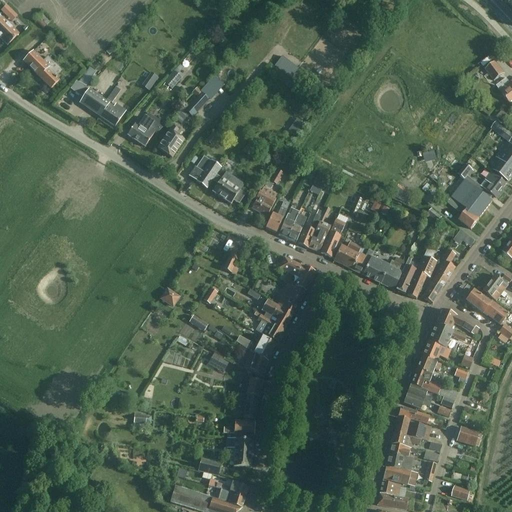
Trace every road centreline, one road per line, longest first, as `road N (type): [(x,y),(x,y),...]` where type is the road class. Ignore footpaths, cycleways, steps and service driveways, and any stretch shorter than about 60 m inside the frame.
road 1 (residential): [(329,271),(209,216),(0,87)]
road 2 (residential): [(329,271),(273,378),(249,511)]
road 3 (residential): [(442,302),(483,325),(486,335),(426,511)]
road 4 (residential): [(365,505),(390,401),(425,317)]
